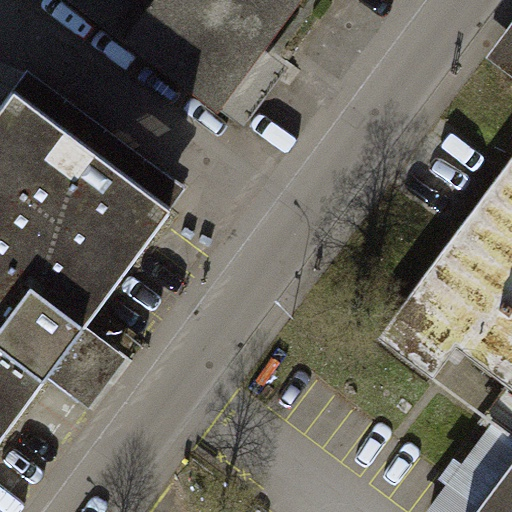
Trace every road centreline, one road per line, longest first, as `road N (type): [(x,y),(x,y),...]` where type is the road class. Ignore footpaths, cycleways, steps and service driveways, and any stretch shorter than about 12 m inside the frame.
road 1 (unclassified): [(465,0),(91,511)]
road 2 (unknown): [(281,252),(0,23)]
